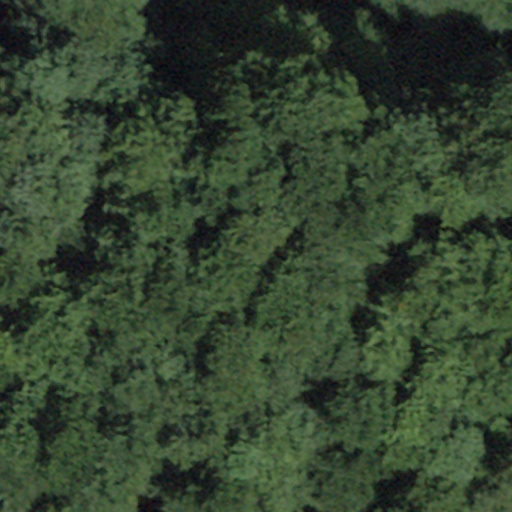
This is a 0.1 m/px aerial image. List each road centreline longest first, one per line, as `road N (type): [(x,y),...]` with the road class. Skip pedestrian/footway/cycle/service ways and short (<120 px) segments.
road 1 (track): [(319,511),(334,493),(333,463),(198,215),(180,130),(145,57),(153,0)]
road 2 (track): [(298,511),(282,459),(127,280),(38,155),(0,72)]
